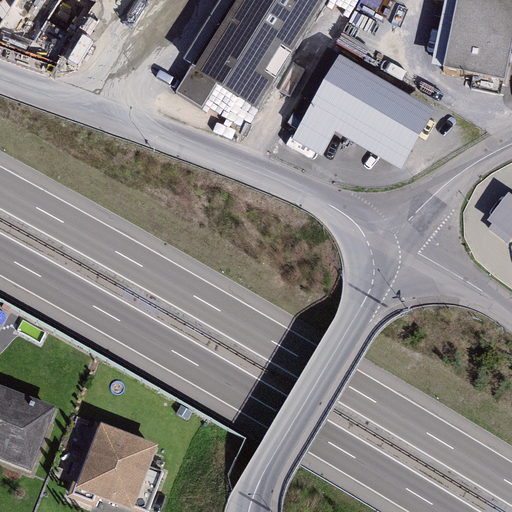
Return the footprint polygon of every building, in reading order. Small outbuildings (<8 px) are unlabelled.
[(22,0),(0,36),(0,53),(15,63),(52,3),(47,0),(22,0)] [(219,93),(269,123),(323,34),(266,0),(239,0),(180,99),(206,115),(219,93)] [(266,0),(323,34),(343,0),(266,0)] [(367,0),(366,11),(387,14),(389,0),(367,0)] [(511,56),(511,0),(456,0),(442,77),(506,89),(511,56)] [(443,121),(342,62),(293,144),(330,166),(346,139),(409,177),(443,121)] [(0,393),(0,462),(37,476),(59,415),(0,393)] [(99,431),(76,495),(121,511),(135,511),(157,452),(99,431)] [(75,485),(86,460),(69,452),(58,478),(75,485)]
